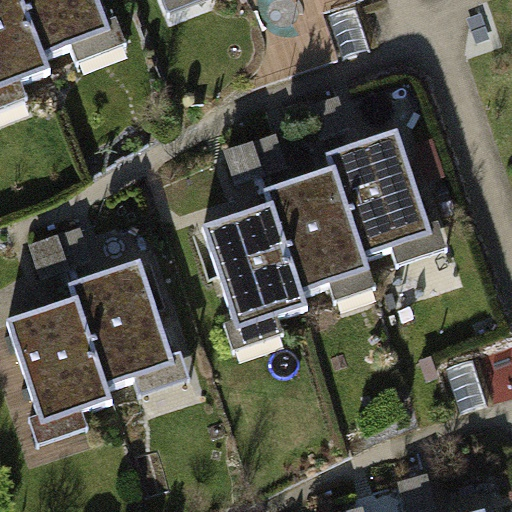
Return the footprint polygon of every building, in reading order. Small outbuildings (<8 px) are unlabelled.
[(0,0),(0,90),(50,70),(45,60),(20,0),(0,0)] [(20,0),(45,60),(112,33),(98,0),(20,0)] [(329,156),(333,168),(366,259),(435,235),(398,131),(329,156)] [(371,273),(366,259),(333,168),(266,192),(270,203),(303,297),(371,273)] [(308,309),(303,297),(270,203),(202,227),(240,333),(308,309)] [(72,286),(76,298),(106,392),(175,370),(140,263),(72,286)] [(109,403),(106,392),(76,298),(6,320),(40,425),(109,403)]
